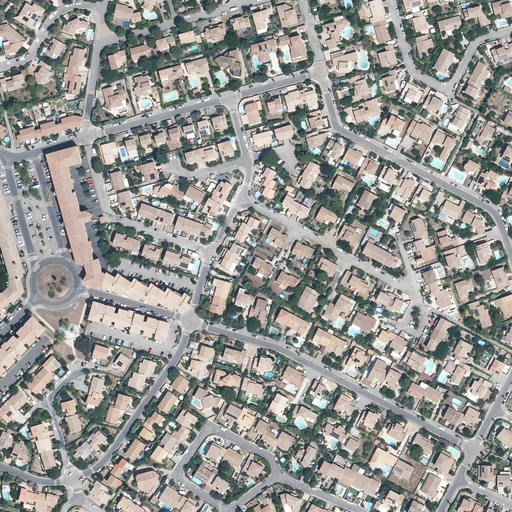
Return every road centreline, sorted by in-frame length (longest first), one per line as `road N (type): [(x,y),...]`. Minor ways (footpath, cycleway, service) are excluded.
road 1 (residential): [(190,320),(290,353),(472,449)]
road 2 (residential): [(321,72),(337,127),(487,206),(511,256)]
road 3 (residential): [(277,474),(269,456),(208,428),(178,473),(229,510)]
road 4 (residential): [(511,31),(478,41),(443,88),(412,70),(392,0)]
road 5 (residential): [(73,479),(111,452),(180,351),(190,320)]
road 6 (residential): [(240,199),(416,293)]
road 7 (residential): [(211,252),(107,214),(86,136)]
road 8 (residential): [(86,136),(229,97)]
road 9 (residential): [(0,68),(31,53),(63,9),(102,8)]
